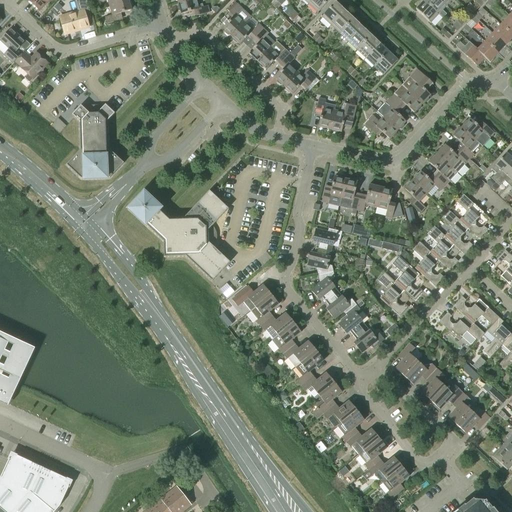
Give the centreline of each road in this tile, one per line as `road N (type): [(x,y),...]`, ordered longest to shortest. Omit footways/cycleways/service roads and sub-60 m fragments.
road 1 (residential): [(360,378),(284,283),(311,146)]
road 2 (secondary): [(237,430),(83,225)]
road 3 (residential): [(161,24),(60,52),(1,0)]
road 4 (residential): [(277,138),(281,110),(200,34),(168,40)]
road 5 (residential): [(452,100),(393,160),(311,146)]
road 6 (unclassified): [(103,476),(183,453),(226,511)]
road 7 (residential): [(375,367),(468,267)]
road 8 (residential): [(439,457),(415,459),(361,391),(360,378)]
road 9 (residential): [(439,457),(447,434),(375,367)]
